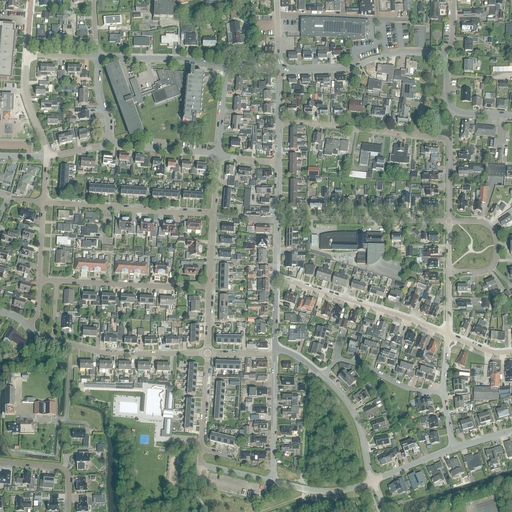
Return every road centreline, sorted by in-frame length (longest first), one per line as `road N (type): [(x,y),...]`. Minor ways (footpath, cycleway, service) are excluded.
road 1 (residential): [(448,336),(274,278)]
road 2 (residential): [(448,221),(276,217)]
road 3 (residential): [(213,214),(43,202)]
road 4 (tertiary): [(284,68),(341,68),(402,52),(440,57)]
road 5 (residential): [(209,285),(55,280)]
road 6 (residential): [(414,135),(278,122)]
road 7 (residential): [(207,353),(71,345)]
road 8 (residential): [(409,19),(276,15)]
road 9 (residential): [(96,57),(226,66)]
road 10 (residential): [(272,481),(274,353)]
road 11 (residential): [(448,271),(488,268),(496,250),(486,224),(448,221)]
